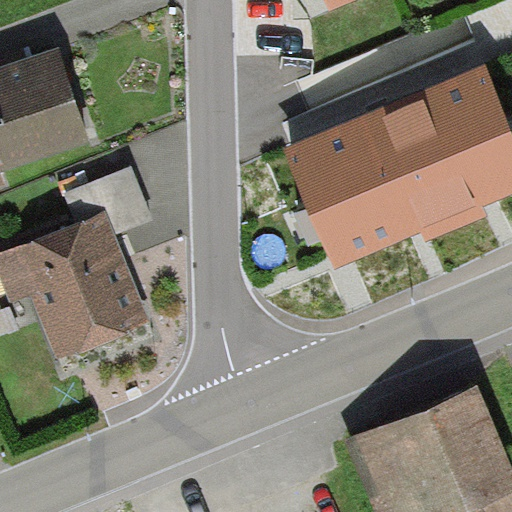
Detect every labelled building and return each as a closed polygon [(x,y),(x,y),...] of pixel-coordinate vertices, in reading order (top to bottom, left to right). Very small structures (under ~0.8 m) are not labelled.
[(322,0),(328,15),(364,0),(322,0)] [(89,145),(58,51),(15,65),(0,70),(0,171),(1,174),(89,145)] [(380,111),(283,152),(335,272),(421,236),(426,246),(486,221),(482,212),(511,199),(511,127),(485,66),(380,111)] [(65,195),(76,225),(104,213),(114,237),(154,221),(132,168),(65,195)] [(76,225),(0,257),(0,272),(14,305),(34,296),(62,361),(151,323),(119,250),(114,237),(104,213),(76,225)] [(511,511),(511,442),(478,364),(344,424),(383,511),(511,511)]
